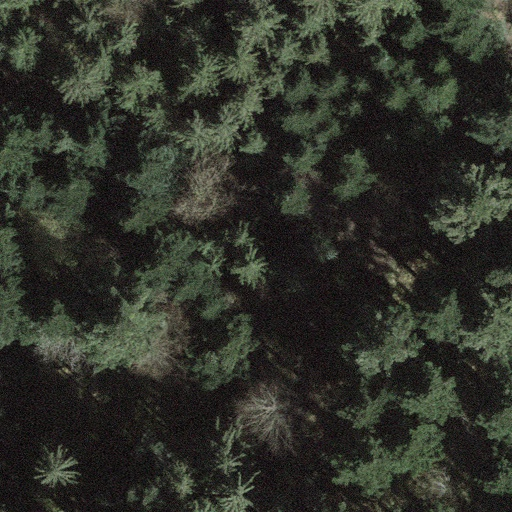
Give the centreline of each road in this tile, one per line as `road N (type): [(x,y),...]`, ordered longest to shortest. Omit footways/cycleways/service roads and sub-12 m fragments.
road 1 (track): [(511,25),(240,511)]
road 2 (track): [(0,30),(287,206),(406,216)]
